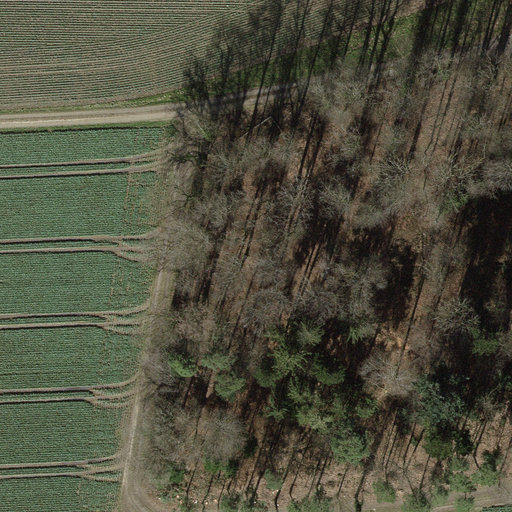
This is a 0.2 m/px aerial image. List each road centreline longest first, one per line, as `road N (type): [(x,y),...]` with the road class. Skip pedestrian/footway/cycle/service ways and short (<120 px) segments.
road 1 (track): [(511,50),(192,110),(0,119)]
road 2 (track): [(192,110),(112,511)]
